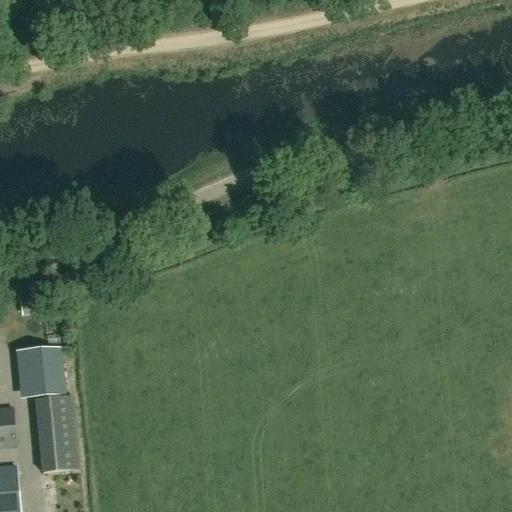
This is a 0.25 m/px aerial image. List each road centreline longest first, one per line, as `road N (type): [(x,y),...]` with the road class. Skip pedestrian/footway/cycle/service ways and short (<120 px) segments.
road 1 (unclassified): [(0,239),(119,231),(238,182),(511,114)]
road 2 (track): [(385,0),(223,39),(133,45),(0,73)]
